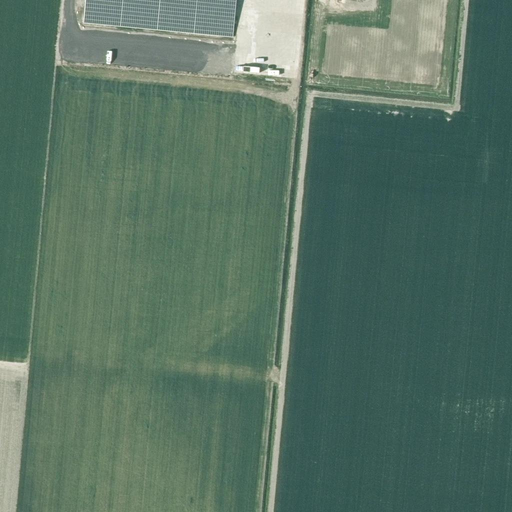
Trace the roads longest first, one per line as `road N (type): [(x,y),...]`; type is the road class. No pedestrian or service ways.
road 1 (track): [(273,511),(320,0)]
road 2 (track): [(71,0),(73,29),(88,41),(225,56)]
